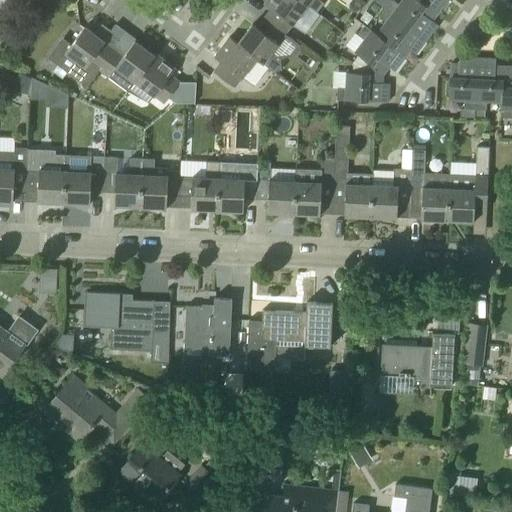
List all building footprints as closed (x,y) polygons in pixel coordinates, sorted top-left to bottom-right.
[(263,18),(283,33),(305,4),(300,0),(266,0),(264,3),(270,8),(263,18)] [(300,0),(305,4),(306,3),(317,12),(324,3),(319,0),(300,0)] [(391,0),(385,8),(426,39),(437,24),(431,20),(436,14),(417,0),(400,0),(399,3),(394,0),(391,0)] [(417,0),(436,14),(446,0),(417,0)] [(377,33),(405,55),(409,49),(415,53),(426,39),(385,8),(378,17),(385,22),(377,33)] [(237,44),(255,57),(255,58),(261,63),(262,62),(266,66),(275,72),(276,70),(282,69),(280,57),(275,58),(268,53),(283,33),(263,18),(256,27),(252,24),(237,43),(237,44)] [(359,55),(353,62),(382,75),(388,66),(394,70),(405,55),(377,33),(364,24),(357,34),(364,39),(354,51),(359,55)] [(86,85),(97,70),(113,48),(84,26),(71,44),(62,37),(47,57),(86,85)] [(266,66),(262,62),(261,63),(255,58),(255,57),(237,44),(237,43),(229,36),(214,56),(220,61),(213,71),(234,86),(242,75),(253,84),(266,66)] [(134,40),(123,55),(113,48),(97,70),(127,91),(153,55),(134,40)] [(153,55),(127,91),(148,103),(154,95),(164,103),(168,97),(175,103),(194,103),(195,83),(179,82),(170,74),(175,68),(154,53),(153,55)] [(474,108),(477,58),(459,57),(458,64),(449,63),(448,99),(463,100),(463,107),(474,108)] [(477,58),(474,108),(486,108),(487,100),(501,101),(500,116),(503,66),(495,65),(495,59),(477,58)] [(382,83),(382,75),(353,62),(353,72),(347,71),(346,87),(337,87),(337,99),(387,102),(388,83),(382,83)] [(500,116),(511,117),(511,66),(503,66),(500,116)] [(369,218),(370,218),(372,173),(347,172),(348,139),(335,138),(334,157),(332,214),(344,215),(344,216),(345,216),(345,215),(370,216),(369,218)] [(411,150),(408,218),(421,218),(421,219),(422,219),(424,222),(431,222),(433,220),(434,219),(446,220),(446,222),(449,173),(424,172),(424,169),(425,147),(416,146),(416,143),(413,143),(412,150),(411,150)] [(449,173),(446,222),(447,222),(448,220),(460,220),(462,224),(471,224),(473,222),(474,196),(487,197),(489,147),(477,146),(476,175),(449,173)] [(26,189),(28,148),(14,147),(14,151),(0,150),(0,199),(11,200),(11,201),(12,201),(13,188),(26,189)] [(56,149),(28,148),(26,189),(37,189),(37,202),(38,202),(38,201),(63,202),(62,204),(63,204),(65,170),(64,170),(64,155),(55,154),(56,149)] [(411,150),(402,150),(402,168),(394,168),(394,171),(373,170),(372,173),(370,218),(371,218),(371,216),(395,217),(395,218),(396,218),(396,217),(408,218),(411,150)] [(89,171),(65,170),(63,204),(64,204),(64,202),(88,203),(88,204),(89,204),(90,192),(102,192),(104,156),(103,156),(103,159),(92,158),(91,166),(90,166),(89,171)] [(139,208),(140,208),(142,158),(130,158),(129,172),(115,172),(116,157),(104,156),(102,192),(114,193),(114,205),(115,205),(115,204),(139,206),(139,208)] [(295,180),(293,215),(294,215),(294,213),(318,214),(318,215),(320,215),(320,214),(332,214),(334,157),(321,156),(320,169),(295,168),(295,180)] [(178,208),(180,171),(166,170),(166,174),(153,173),(154,159),(142,158),(140,208),(141,208),(141,206),(165,207),(165,208),(166,208),(166,207),(178,208)] [(216,211),(217,211),(218,176),(219,162),(206,161),(205,176),(192,175),(192,171),(180,171),(178,208),(190,208),(190,209),(192,209),(192,208),(216,209),(216,211)] [(219,162),(218,176),(217,211),(217,209),(241,210),(241,211),(243,211),(243,199),(255,200),(257,174),(257,163),(219,162)] [(293,215),(295,180),(269,178),(269,175),(257,174),(255,200),(268,200),(267,212),(268,212),(269,212),(293,213),(293,215)] [(84,312),(84,325),(110,326),(110,331),(110,348),(151,349),(151,363),(168,363),(169,332),(152,332),(152,321),(153,301),(119,299),(119,293),(85,292),(84,312)] [(229,355),(232,299),(214,298),(213,310),(202,309),(203,306),(186,305),(184,344),(210,346),(210,354),(229,355)] [(248,319),(246,367),(274,368),(275,339),(304,341),(304,346),(330,347),(331,323),(332,303),(306,302),(306,312),(262,310),(261,320),(248,319)] [(12,359),(18,351),(19,352),(25,344),(27,345),(38,329),(18,315),(11,325),(6,333),(0,328),(0,374),(1,375),(12,359)] [(465,364),(481,366),(486,325),(470,323),(465,364)] [(451,385),(454,333),(432,331),(431,346),(382,344),(380,375),(430,378),(430,384),(451,385)] [(329,370),(328,393),(345,394),(346,371),(329,370)] [(73,375),(60,391),(47,406),(68,424),(65,427),(79,439),(92,424),(113,443),(150,400),(138,390),(114,417),(91,397),(88,401),(80,395),(87,387),(73,375)] [(156,502),(168,486),(178,475),(176,474),(184,464),(167,450),(163,455),(160,452),(162,449),(147,437),(121,469),(144,487),(142,490),(156,502)] [(213,474),(202,465),(182,490),(193,498),(213,474)] [(451,468),(448,493),(475,496),(477,478),(460,476),(461,470),(451,468)] [(427,511),(431,488),(396,483),(394,496),(407,497),(404,511),(369,511),(371,503),(353,501),(351,511),(427,511)] [(335,511),(337,497),(338,490),(285,484),(284,495),(257,492),(254,511),(335,511)] [(335,511),(345,511),(348,491),(338,490),(337,497),(335,511)]
